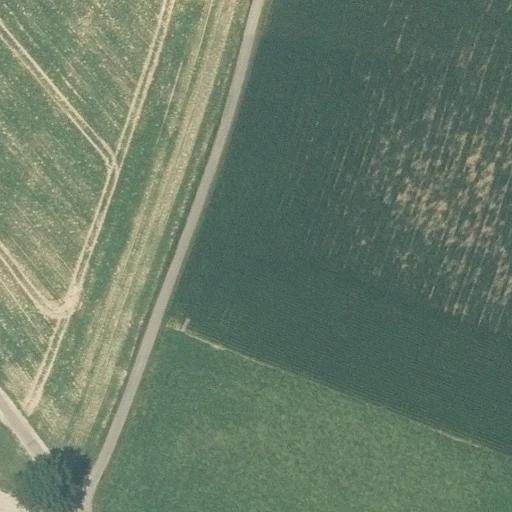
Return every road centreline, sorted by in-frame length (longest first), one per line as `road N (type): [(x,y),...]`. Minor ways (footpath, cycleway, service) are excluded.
road 1 (unclassified): [(77,511),(136,376),(260,0)]
road 2 (unclassified): [(72,511),(0,402)]
